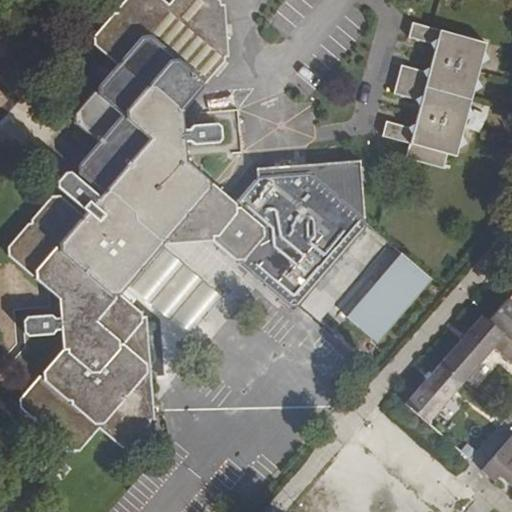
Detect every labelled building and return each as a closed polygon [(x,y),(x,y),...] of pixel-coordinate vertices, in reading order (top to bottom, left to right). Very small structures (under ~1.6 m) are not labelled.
[(171,0),(167,5),(161,0),(123,0),(93,35),(93,46),(115,65),(74,112),(75,123),(95,141),(105,141),(112,148),(107,154),(107,166),(115,173),(108,181),(109,191),(105,194),(75,168),(69,168),(62,176),(63,183),(93,209),(89,212),(81,212),(59,193),(39,218),(33,218),(34,223),(13,247),(8,247),(8,253),(61,299),(62,315),(57,316),(53,313),(28,314),(24,319),(25,334),(31,339),(55,338),(60,334),(64,334),(66,352),(25,400),(25,409),(72,450),(79,450),(99,428),(119,447),(131,446),(148,425),(149,419),(154,419),(146,316),(139,317),(116,297),(116,291),(110,292),(89,273),(159,193),(173,205),(178,199),(193,197),(196,200),(208,188),(207,179),(185,160),(184,142),(196,142),(198,145),(216,144),(221,138),(220,128),(216,124),(197,125),(195,128),(182,128),(182,110),(227,58),(225,47),(223,44),(228,39),(226,20),(217,12),(220,8),(220,1),(218,0),(171,0)] [(489,43),(414,23),(410,39),(432,45),(436,52),(431,69),(423,73),(401,68),(394,96),(416,101),(420,109),(415,125),(408,129),(387,124),(383,137),(409,145),(406,160),(443,170),(447,155),(458,158),(489,43)] [(259,175),(259,180),(252,180),(232,201),(229,198),(220,199),(209,210),(210,239),(288,308),(298,307),(364,231),(364,219),(315,176),(309,177),(309,172),(259,175)] [(159,193),(89,273),(110,292),(116,291),(184,216),(173,205),(159,193)] [(349,317),(378,342),(433,278),(404,254),(349,317)] [(511,303),(507,299),(488,321),(504,334),(511,341),(511,303)] [(480,315),(438,363),(460,383),(504,334),(488,321),(480,315)] [(438,363),(404,403),(426,422),(460,383),(438,363)] [(511,434),(479,470),(493,483),(498,478),(510,488),(511,486),(511,434)]
